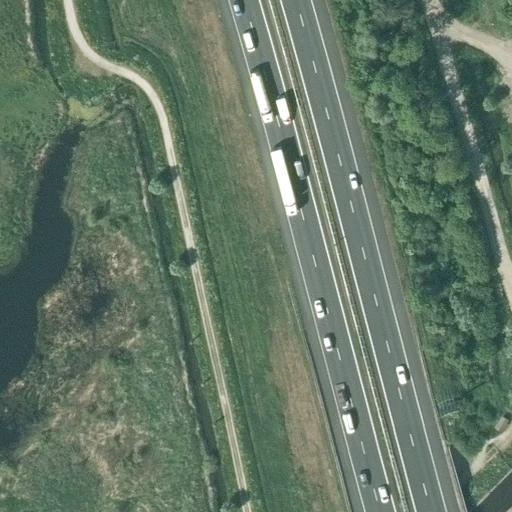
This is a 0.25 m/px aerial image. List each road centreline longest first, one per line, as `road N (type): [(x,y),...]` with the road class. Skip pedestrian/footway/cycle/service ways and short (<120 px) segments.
road 1 (motorway): [(241,0),(379,511)]
road 2 (motorway): [(429,511),(294,0)]
